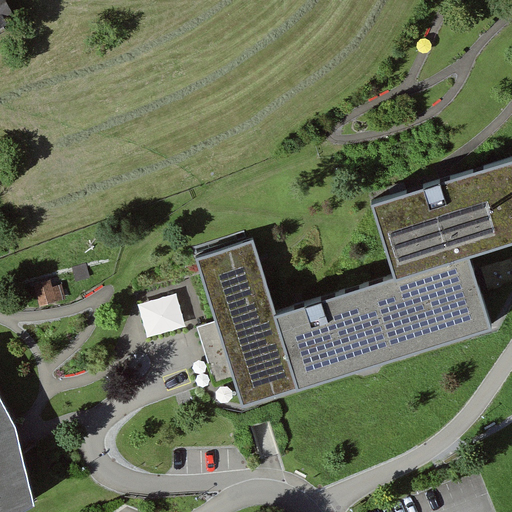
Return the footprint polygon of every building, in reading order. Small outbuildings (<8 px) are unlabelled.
[(6,0),(0,0),(0,34),(19,25),(6,0)] [(255,244),(199,261),(218,322),(198,329),(217,388),(237,382),(245,406),(496,328),(474,259),(511,246),(511,162),(373,206),(397,281),(278,318),(255,244)] [(53,281),(32,286),(38,309),(66,301),(62,286),(55,288),(53,281)] [(140,302),(150,335),(187,324),(177,291),(140,302)] [(0,511),(26,511),(39,505),(19,429),(0,390),(0,511)]
